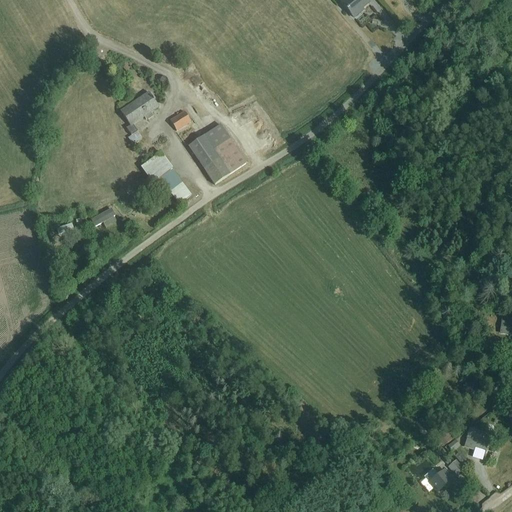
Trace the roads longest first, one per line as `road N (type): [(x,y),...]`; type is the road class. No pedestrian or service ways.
road 1 (unclassified): [(194,209),(316,123),(455,0)]
road 2 (track): [(0,381),(63,309),(194,209)]
